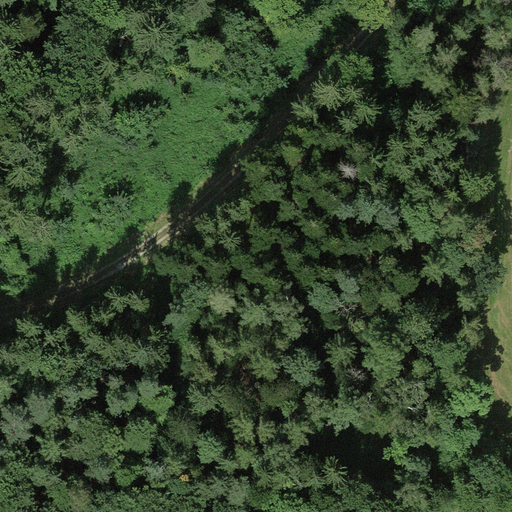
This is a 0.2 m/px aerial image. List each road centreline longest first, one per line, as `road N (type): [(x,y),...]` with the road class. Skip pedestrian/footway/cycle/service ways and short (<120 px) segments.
road 1 (track): [(0,304),(132,258),(286,120),(395,0)]
road 2 (track): [(486,511),(496,427),(465,198),(511,63)]
